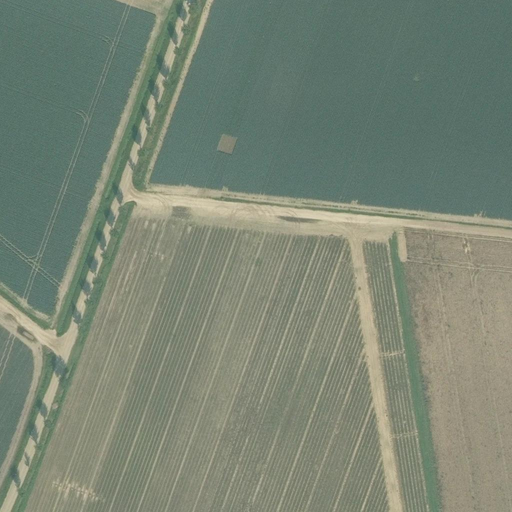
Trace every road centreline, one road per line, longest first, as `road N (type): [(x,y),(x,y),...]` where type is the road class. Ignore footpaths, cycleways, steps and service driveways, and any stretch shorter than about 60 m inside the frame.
road 1 (unclassified): [(5,511),(190,0)]
road 2 (track): [(438,511),(393,223)]
road 3 (track): [(123,191),(393,223)]
